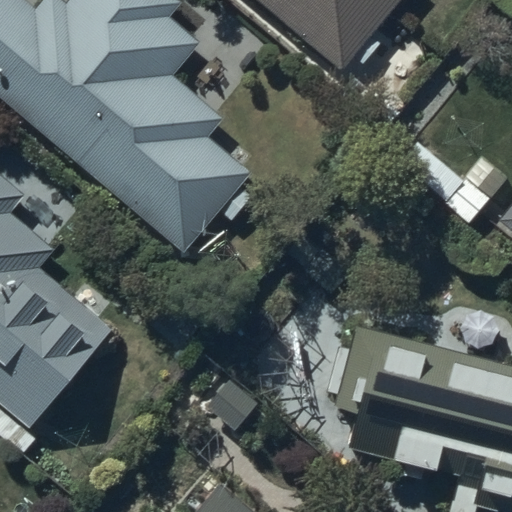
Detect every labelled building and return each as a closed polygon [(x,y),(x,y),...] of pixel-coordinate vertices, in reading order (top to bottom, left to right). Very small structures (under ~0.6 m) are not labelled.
[(0,0),(0,88),(182,243),(219,200),(234,212),(254,188),(239,176),(249,165),(205,127),(221,108),(170,65),(197,33),(167,8),(174,0),(0,0)] [(274,0),(342,56),(388,0),(274,0)] [(442,152),(422,173),(469,216),(508,174),(484,152),(464,173),(442,152)] [(0,395),(31,422),(115,322),(41,260),(56,242),(51,238),(77,207),(14,156),(4,168),(0,165),(0,395)] [(511,199),(502,211),(511,219),(511,199)] [(511,359),(359,316),(352,339),(341,336),(328,380),(339,384),(335,398),(356,404),(346,440),(396,455),(400,442),(406,443),(402,460),(421,465),(425,449),(440,453),(438,458),(460,464),(448,504),(477,511),(482,495),(511,503),(511,359)] [(276,511),(224,470),(190,511),(276,511)]
